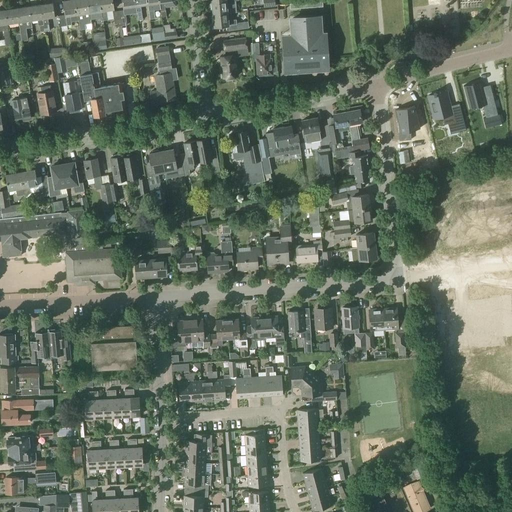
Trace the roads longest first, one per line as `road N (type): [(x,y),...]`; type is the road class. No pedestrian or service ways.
road 1 (residential): [(156,299),(386,282),(396,273),(376,84)]
road 2 (residential): [(294,511),(276,412),(161,419)]
road 3 (unclassified): [(0,156),(203,118)]
road 4 (unclassified): [(203,118),(376,84)]
road 5 (residential): [(0,306),(156,299)]
road 6 (unclassified): [(376,84),(511,50)]
road 7 (residential): [(161,419),(156,299)]
